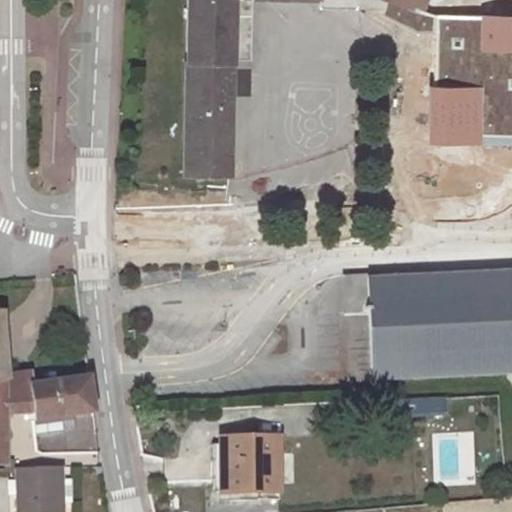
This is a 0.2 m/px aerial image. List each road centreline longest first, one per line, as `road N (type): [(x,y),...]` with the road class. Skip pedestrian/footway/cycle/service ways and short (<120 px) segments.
road 1 (residential): [(121,511),(89,215)]
road 2 (unclassified): [(89,215),(42,213),(14,199),(7,0)]
road 3 (residential): [(89,215),(95,0)]
